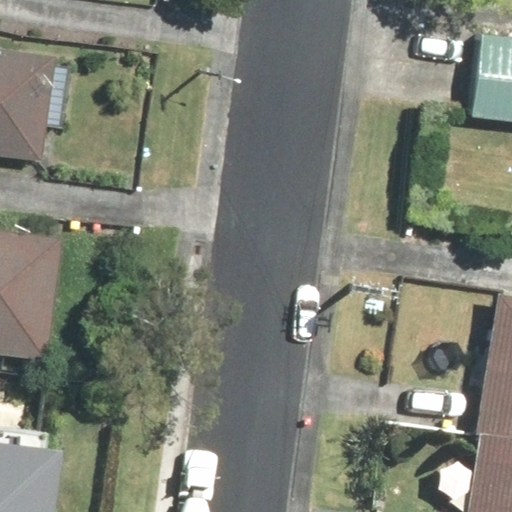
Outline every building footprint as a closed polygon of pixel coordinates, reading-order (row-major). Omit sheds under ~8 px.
[(511,41),(457,38),(452,121),(511,124),(511,41)] [(0,47),(0,157),(43,163),(57,56),(0,47)] [(0,346),(57,351),(67,226),(0,221),(0,346)] [(511,511),(511,296),(477,292),(448,511),(511,511)] [(0,430),(0,511),(50,511),(58,436),(0,430)]
